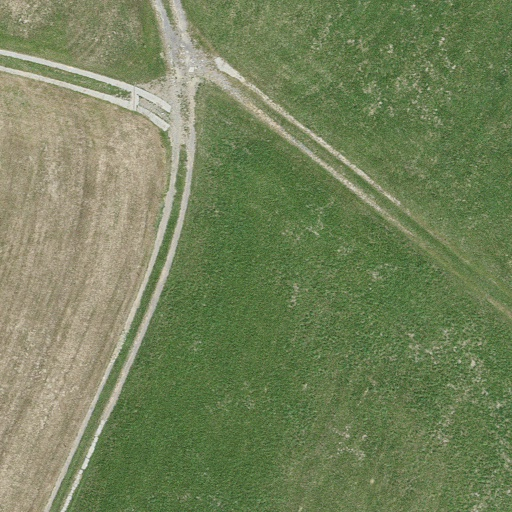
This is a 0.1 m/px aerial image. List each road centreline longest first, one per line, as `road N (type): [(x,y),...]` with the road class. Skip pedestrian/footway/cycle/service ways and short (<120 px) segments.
road 1 (track): [(511,285),(151,9)]
road 2 (track): [(173,118),(152,244),(47,511)]
road 3 (track): [(0,71),(173,118),(150,0)]
